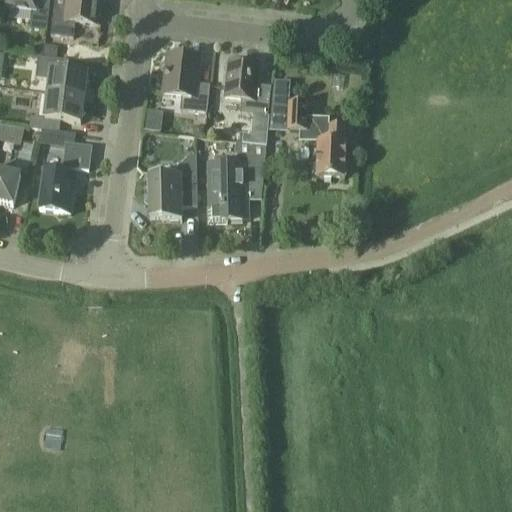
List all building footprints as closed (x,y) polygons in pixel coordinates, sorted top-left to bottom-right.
[(5,0),(4,11),(31,15),(29,33),(45,35),(49,0),(5,0)] [(72,41),(74,26),(96,29),(99,0),(54,0),(50,39),(72,41)] [(45,47),(43,58),(56,60),(57,49),(45,47)] [(206,117),(209,89),(197,87),(200,62),(166,58),(162,98),(180,100),(179,114),(206,117)] [(49,82),(47,98),(83,102),(86,77),(61,74),(62,63),(37,60),(35,81),(49,82)] [(267,120),(270,97),(256,95),(259,69),(228,65),(224,102),(240,104),(239,117),(267,120)] [(83,102),(47,98),(44,122),(30,120),(28,132),(53,135),(54,124),(80,127),(83,102)] [(289,106),(288,134),(305,135),(305,140),(313,140),(318,145),(317,181),(345,182),(346,146),(345,146),(345,129),(329,128),(322,121),(307,120),(307,107),(289,106)] [(148,132),(163,133),(163,114),(149,113),(148,132)] [(195,129),(194,138),(203,139),(204,130),(195,129)] [(91,151),(65,147),(62,171),(88,174),(91,151)] [(247,223),(247,204),(246,188),(262,187),(266,150),(235,147),(236,168),(208,169),(209,211),(209,227),(227,226),(227,223),(247,223)] [(181,211),(197,211),(196,160),(188,160),(174,174),(174,180),(162,180),(162,177),(148,177),(149,222),(161,222),(161,225),(181,224),(181,211)] [(44,174),(38,214),(70,218),(75,178),(44,174)] [(0,207),(12,210),(20,180),(0,175),(0,207)]
